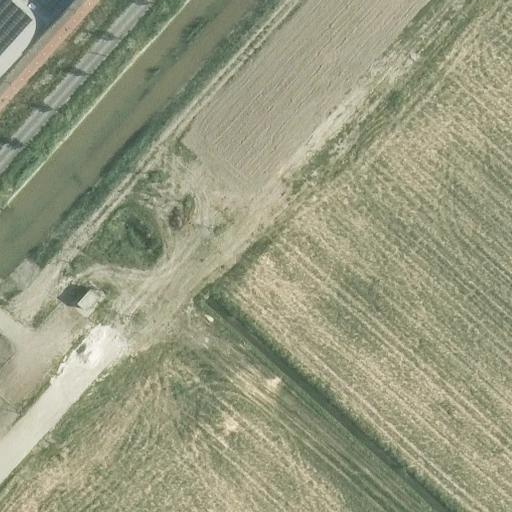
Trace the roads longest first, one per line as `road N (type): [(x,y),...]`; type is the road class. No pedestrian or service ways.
road 1 (unknown): [(162,270),(368,0)]
road 2 (unclassified): [(0,169),(150,0)]
